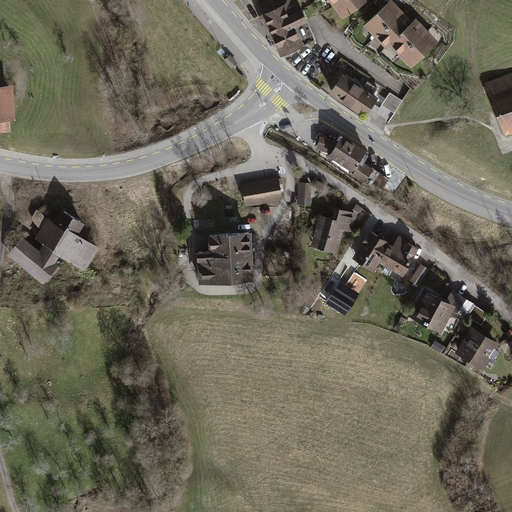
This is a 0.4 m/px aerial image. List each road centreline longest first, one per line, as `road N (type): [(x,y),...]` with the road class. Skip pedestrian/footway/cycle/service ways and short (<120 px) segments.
road 1 (tertiary): [(0,162),(67,174),(131,168),(243,118),(287,77)]
road 2 (secondary): [(287,77),(431,175),(511,211)]
